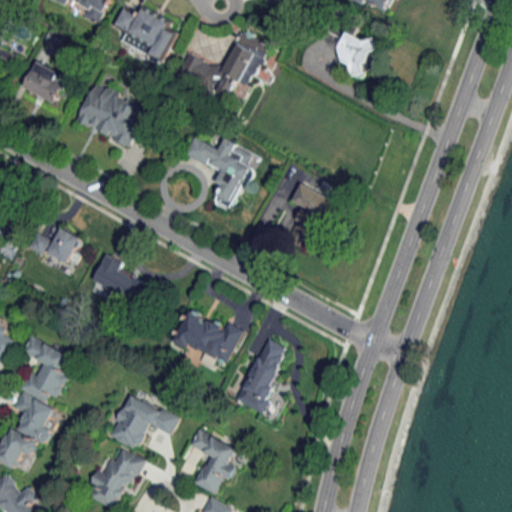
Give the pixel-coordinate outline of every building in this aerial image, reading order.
[(112,0),(56,0),(66,5),(68,0),(79,0),(91,6),(86,17),(100,24),(112,0)] [(164,60),(179,32),(170,27),(173,22),(143,6),(139,13),(126,6),(117,25),(131,32),(129,35),(155,50),(153,53),(164,60)] [(190,52),(178,76),(231,102),(239,84),(250,89),(272,44),(245,30),(225,69),(190,52)] [(368,74),(366,61),(372,60),(371,51),(379,50),(377,34),(344,39),(349,77),(368,74)] [(58,102),(70,75),(38,62),(27,89),(58,102)] [(77,121),(131,146),(144,119),(135,115),(141,102),(97,81),(77,121)] [(304,143),(338,158),(360,109),(300,81),(292,98),(319,110),(304,143)] [(223,170),(217,182),(223,185),(215,202),(231,210),(245,179),(252,182),(257,169),(245,164),(249,156),(234,150),(238,142),(226,137),(222,147),(197,136),(189,155),(223,170)] [(304,205),(290,240),(314,250),(335,198),(301,185),(295,201),(304,205)] [(0,228),(4,230),(17,202),(0,194),(0,228)] [(56,240),(38,233),(32,247),(75,265),(86,238),(61,228),(56,240)] [(95,281),(138,303),(150,279),(107,258),(95,281)] [(245,328),(230,322),(228,325),(189,309),(176,341),(206,353),(201,363),(214,368),(218,359),(230,364),(245,328)] [(0,359),(8,363),(18,339),(6,334),(9,329),(0,324),(0,359)] [(69,354),(34,334),(25,351),(46,363),(39,374),(34,374),(15,406),(25,411),(22,429),(13,428),(5,442),(0,438),(0,459),(14,467),(18,468),(27,453),(35,455),(40,446),(41,440),(52,442),(56,422),(54,421),(56,408),(48,403),(52,395),(60,396),(72,375),(66,372),(69,354)] [(262,411),(290,347),(267,337),(239,401),(262,411)] [(182,416),(132,392),(111,435),(139,449),(151,424),(173,435),(182,416)] [(191,445),(211,454),(196,484),(217,494),(225,477),(228,479),(243,448),(200,427),(191,445)] [(126,484),(133,487),(146,458),(123,448),(118,460),(112,457),(106,472),(99,469),(92,484),(97,486),(92,498),(116,509),(126,484)] [(38,511),(33,505),(41,498),(31,485),(23,491),(8,473),(0,479),(0,505),(5,511),(38,511)] [(205,511),(234,511),(236,508),(213,496),(205,511)]
